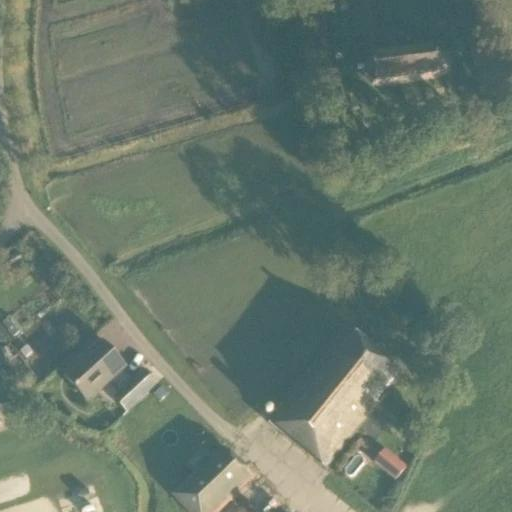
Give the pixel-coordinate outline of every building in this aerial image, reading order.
[(437,77),(446,72),(449,65),(448,57),(443,51),(435,49),(371,57),(362,68),(362,69),(363,76),(363,78),(374,86),(437,77)] [(386,394),(384,392),(399,373),(345,329),(268,425),(325,471),(386,394)] [(66,381),(87,404),(125,368),(100,342),(80,362),(83,365),(66,381)] [(124,389),(138,406),(158,388),(143,372),(124,389)] [(172,498),(185,511),(218,511),(252,480),(223,449),(211,460),(201,450),(186,464),(196,474),(172,498)] [(395,461),(384,474),(395,483),(406,470),(395,461)]
